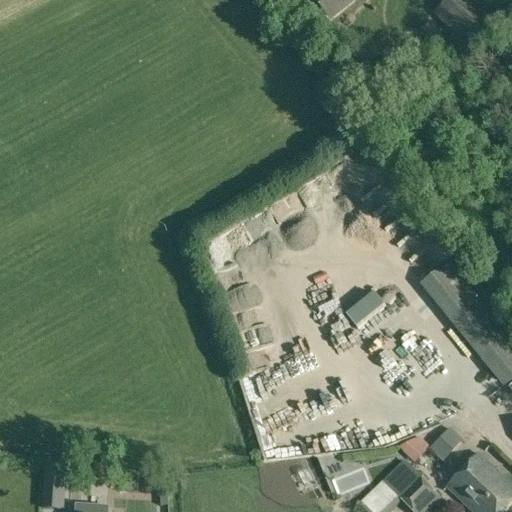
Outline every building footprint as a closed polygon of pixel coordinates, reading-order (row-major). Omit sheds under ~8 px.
[(331,17),(351,1),(352,0),(306,0),(311,7),(318,1),(331,17)] [(484,19),(466,0),(449,0),(436,11),(444,20),(457,35),(453,38),(463,49),(475,39),(469,33),(484,19)] [(409,96),(410,75),(410,64),(382,63),(382,74),(381,95),(409,96)] [(430,259),(441,249),(409,213),(390,230),(397,238),(395,240),(416,263),(426,254),(430,259)] [(511,383),(511,338),(451,260),(420,284),(503,391),(511,383)] [(451,428),(430,450),(443,462),(464,440),(451,428)] [(419,437),(399,448),(415,464),(431,448),(419,437)] [(473,511),(502,511),(511,502),(511,484),(481,454),(448,488),(473,511)] [(427,511),(441,499),(415,474),(403,461),(359,505),(365,511),(385,511),(399,498),(413,511),(427,511)] [(43,509),(63,511),(65,484),(45,482),(43,509)]
